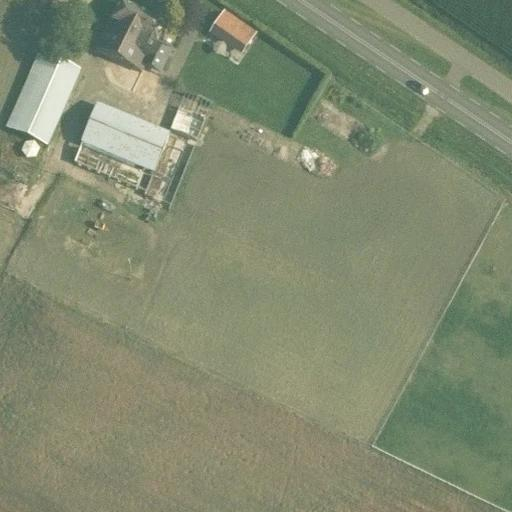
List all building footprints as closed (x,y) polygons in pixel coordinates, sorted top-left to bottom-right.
[(37,55),(4,129),(46,150),(80,73),(48,59),(76,0),(75,0),(51,0),(28,49),(37,55)] [(150,61),(147,69),(158,74),(169,51),(155,44),(163,27),(119,5),(111,22),(135,34),(130,44),(145,51),(142,57),(150,61)] [(235,23),(225,17),(214,34),(224,41),(235,23)] [(143,67),(147,69),(150,61),(142,57),(145,51),(130,44),(135,34),(111,22),(96,51),(140,73),(143,67)] [(213,106),(184,95),(167,135),(96,106),(77,149),(79,150),(73,165),(143,195),(141,202),(169,213),(206,120),(208,121),(213,106)]
